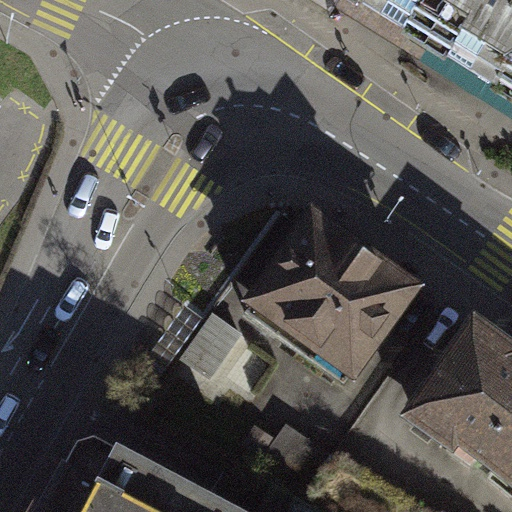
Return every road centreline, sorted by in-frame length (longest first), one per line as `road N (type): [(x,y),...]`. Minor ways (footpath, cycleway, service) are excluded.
road 1 (tertiary): [(0,444),(153,176),(177,139),(219,103)]
road 2 (tertiary): [(219,103),(305,117),(511,254)]
road 3 (residential): [(56,0),(176,56),(219,103)]
